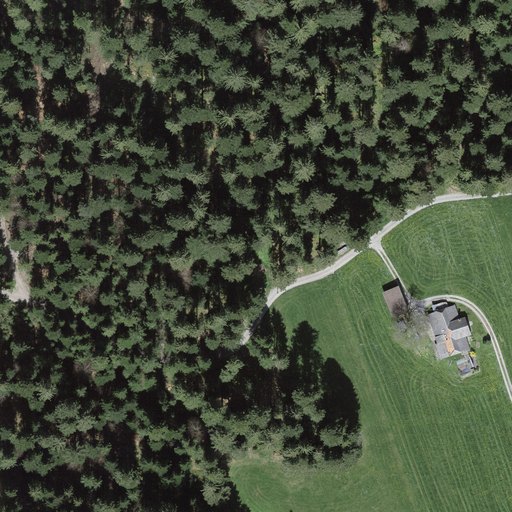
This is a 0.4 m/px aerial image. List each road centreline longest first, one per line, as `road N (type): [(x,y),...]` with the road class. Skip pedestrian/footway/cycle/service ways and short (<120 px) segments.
road 1 (track): [(511,192),(413,212),(374,243),(271,298),(225,356),(193,360),(134,350),(0,295)]
road 2 (track): [(374,243),(415,304),(442,297),(469,303),(490,332),(511,394)]
